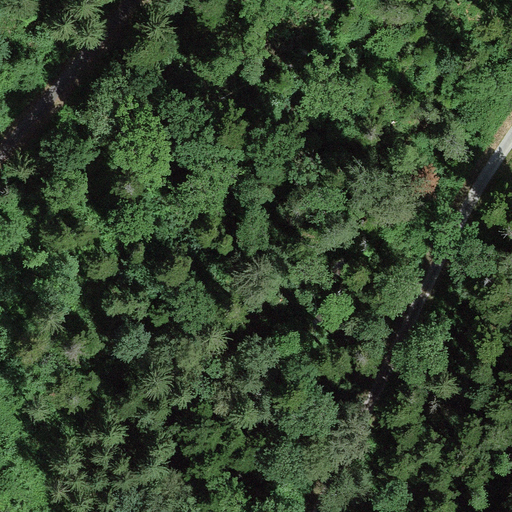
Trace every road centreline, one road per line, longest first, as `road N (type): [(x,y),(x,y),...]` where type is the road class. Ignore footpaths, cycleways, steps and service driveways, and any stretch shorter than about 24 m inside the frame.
road 1 (track): [(511,144),(448,242),(321,511)]
road 2 (track): [(130,0),(0,154)]
